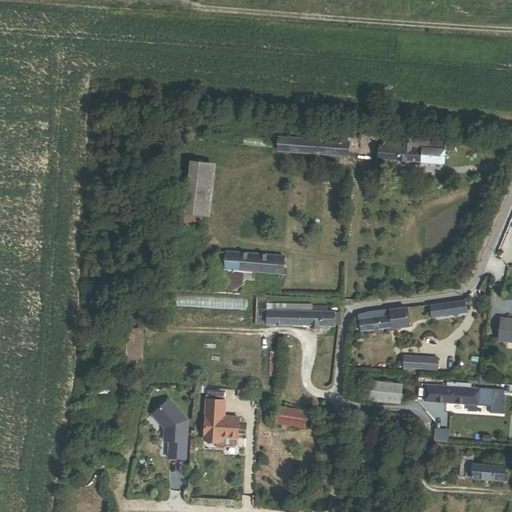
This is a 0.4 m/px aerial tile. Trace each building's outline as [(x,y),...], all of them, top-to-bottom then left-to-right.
[(277,152),(349,159),(352,128),(344,127),(342,143),(278,137),(277,152)] [(378,160),(444,166),(447,142),(414,138),(414,136),(405,135),(405,143),(383,141),(383,147),(379,146),(378,160)] [(203,208),(202,208),(207,164),(191,163),(185,216),(184,230),(199,232),(202,218),(203,208)] [(202,218),(210,219),(216,165),(207,164),(202,208),(203,208),(202,218)] [(199,232),(208,233),(210,219),(202,218),(199,232)] [(225,269),(284,275),(286,258),(227,252),(226,254),(225,269)] [(511,302),(511,286),(506,285),(503,301),(511,302)] [(256,326),(341,328),(341,314),(335,314),(336,312),(327,312),(327,309),(313,308),(313,306),(268,305),(268,297),(257,297),(256,326)] [(119,330),(136,331),(137,301),(121,300),(119,330)] [(433,319),(469,314),(467,301),(431,305),(433,319)] [(407,308),(391,311),(394,328),(394,329),(410,327),(407,308)] [(361,333),(394,328),(391,311),(370,313),(370,319),(359,320),(361,333)] [(511,319),(502,319),(499,342),(511,343),(511,319)] [(118,365),(135,366),(136,331),(119,330),(118,365)] [(135,366),(144,366),(146,331),(136,331),(135,366)] [(269,378),(279,378),(280,354),(270,354),(269,378)] [(409,370),(438,373),(439,360),(405,356),(404,363),(399,362),(399,368),(403,368),(403,373),(409,373),(409,370)] [(370,399),(402,402),(404,384),(372,381),(370,399)] [(480,407),(493,408),(494,390),(481,389),(480,391),(426,387),(425,403),(480,406),(480,407)] [(185,458),(187,419),(169,399),(152,414),(164,428),(164,440),(169,440),(168,457),(185,458)] [(237,438),(239,417),(224,416),(225,400),(206,399),(203,439),(222,440),(222,437),(237,438)] [(277,424),(304,429),(307,412),(279,408),(277,424)] [(350,437),(366,439),(368,425),(351,424),(350,437)] [(361,468),(368,468),(369,458),(348,456),(347,466),(361,468)] [(471,480),(505,483),(506,467),(473,464),(474,459),(462,457),(460,478),(471,479),(471,480)] [(360,479),(367,480),(368,468),(361,468),(360,479)]
